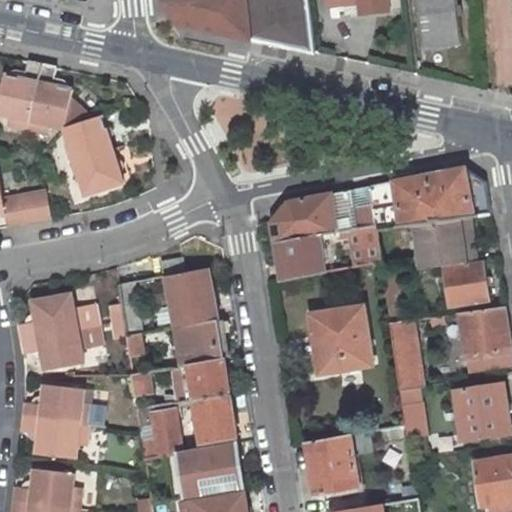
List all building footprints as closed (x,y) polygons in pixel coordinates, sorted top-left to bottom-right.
[(166,0),(167,6),(184,24),(252,39),(248,0),(166,0)] [(248,0),(252,39),(317,53),(310,0),(248,0)] [(391,9),(389,0),(330,0),(331,5),(347,4),(349,14),(391,9)] [(420,0),(426,48),(461,44),(455,0),(420,0)] [(5,75),(0,99),(0,113),(11,116),(9,124),(29,129),(44,64),(29,61),(25,79),(5,75)] [(58,67),(44,64),(29,129),(50,133),(52,124),(65,127),(93,119),(71,99),(74,89),(54,85),(58,67)] [(93,119),(65,127),(76,161),(113,149),(102,116),(93,119)] [(113,149),(76,161),(87,194),(124,182),(113,149)] [(467,167),(371,186),(377,225),(378,230),(416,224),(465,218),(470,217),(492,214),(487,182),(467,167)] [(4,199),(0,176),(0,214),(6,213),(8,227),(23,224),(18,197),(4,199)] [(341,231),(377,225),(371,186),(289,202),(274,222),(277,242),(321,235),(341,231)] [(47,191),(33,194),(38,221),(52,218),(47,191)] [(33,194),(18,197),(23,224),(38,221),(33,194)] [(470,217),(465,218),(469,244),(474,244),(470,217)] [(465,218),(416,224),(423,269),(477,262),(474,244),(469,244),(465,218)] [(377,225),(341,231),(343,240),(351,239),(356,266),(383,261),(378,230),(377,225)] [(321,235),(277,242),(283,281),(326,273),(321,235)] [(183,257),(161,261),(163,273),(185,268),(183,257)] [(484,261),(445,267),(451,307),(490,301),(484,261)] [(209,268),(168,275),(178,327),(219,319),(209,268)] [(397,273),(384,275),(387,292),(400,290),(397,273)] [(121,285),(126,318),(140,316),(135,282),(121,285)] [(400,290),(387,292),(391,323),(405,321),(400,290)] [(38,321),(20,325),(23,339),(87,327),(83,306),(75,308),(72,294),(34,301),(38,321)] [(365,306),(312,314),(315,335),(321,334),(327,372),(374,365),(365,306)] [(511,346),(506,306),(461,313),(470,371),(511,364),(511,346)] [(445,315),(434,317),(435,324),(446,322),(445,315)] [(140,316),(126,318),(126,320),(127,325),(141,323),(140,316)] [(219,319),(178,327),(184,366),(226,359),(219,319)] [(405,321),(391,323),(402,391),(421,388),(426,387),(416,319),(405,321)] [(87,327),(23,339),(25,353),(43,350),(47,370),(85,363),(82,349),(91,348),(87,327)] [(142,333),(128,336),(131,355),(145,353),(142,333)] [(321,334),(315,335),(321,373),(327,372),(321,334)] [(184,366),(175,368),(179,394),(168,396),(170,404),(196,400),(231,393),(226,359),(184,366)] [(148,373),(134,375),(134,376),(137,394),(151,392),(148,373)] [(455,391),(462,440),(489,436),(491,446),(511,442),(511,431),(505,383),(455,391)] [(26,402),(24,417),(89,425),(92,404),(83,403),(85,389),(46,384),(44,404),(26,402)] [(421,388),(402,391),(407,423),(408,423),(410,435),(410,438),(428,435),(421,388)] [(231,393),(196,400),(203,443),(238,437),(231,393)] [(139,410),(139,411),(142,428),(147,460),(179,454),(179,453),(183,452),(177,407),(154,411),(153,407),(139,410)] [(89,425),(24,417),(22,431),(40,433),(38,454),(77,458),(78,444),(87,445),(89,425)] [(407,423),(382,428),(384,440),(410,435),(408,423),(407,423)] [(351,434),(308,442),(316,494),(360,487),(351,434)] [(179,453),(179,454),(185,497),(245,487),(238,442),(183,452),(179,453)] [(383,447),(391,502),(419,498),(413,459),(411,443),(383,447)] [(486,504),(487,511),(511,511),(511,456),(477,461),(483,505),(486,504)] [(16,487),(14,501),(79,509),(82,488),(73,487),(75,473),(36,468),(34,489),(16,487)] [(248,511),(246,492),(173,505),(174,511),(248,511)] [(391,502),(329,511),(421,511),(419,498),(391,502)] [(79,511),(79,509),(14,501),(12,511),(79,511)]
